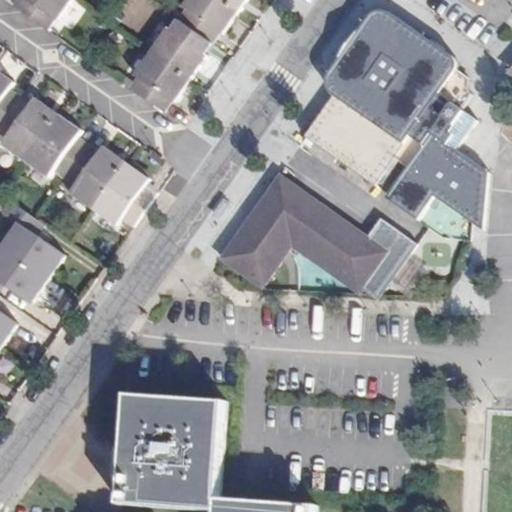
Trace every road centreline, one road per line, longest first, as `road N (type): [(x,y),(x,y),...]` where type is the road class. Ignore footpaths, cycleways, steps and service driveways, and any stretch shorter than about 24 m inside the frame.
road 1 (unclassified): [(0,482),(215,175)]
road 2 (residential): [(215,175),(0,20)]
road 3 (unclassified): [(215,175),(340,0)]
